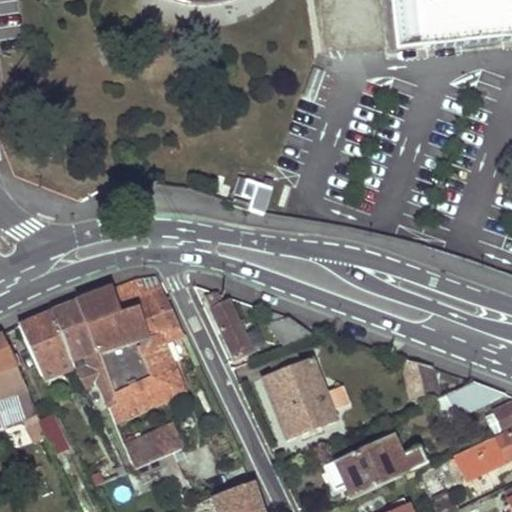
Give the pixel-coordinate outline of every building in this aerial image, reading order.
[(511,0),(389,0),(395,50),(511,36),(511,0)] [(236,191),(253,196),(256,185),(239,180),(236,191)] [(265,181),(263,187),(270,190),(272,183),(265,181)] [(250,205),(248,211),(262,216),(262,214),(270,190),(263,187),(256,185),(253,196),(250,205)] [(232,206),(248,211),(250,205),(235,200),(232,206)] [(111,291),(119,314),(137,309),(147,339),(151,349),(137,353),(149,378),(113,396),(116,404),(108,409),(114,423),(184,391),(161,341),(160,340),(162,334),(179,329),(172,312),(163,293),(145,301),(140,291),(136,281),(111,291)] [(159,285),(140,291),(145,301),(163,293),(159,285)] [(76,305),(107,379),(113,396),(149,378),(137,353),(151,349),(147,339),(137,309),(119,314),(111,291),(98,296),(76,305)] [(228,302),(222,305),(217,295),(213,293),(204,298),(234,362),(252,354),(228,302)] [(107,379),(76,305),(69,308),(49,315),(67,362),(85,355),(96,383),(107,379)] [(285,349),(311,338),(310,335),(287,319),(265,311),(267,325),(285,349)] [(67,362),(49,315),(17,329),(43,381),(62,373),(72,392),(83,387),(75,371),(71,370),(67,362)] [(179,329),(162,334),(160,340),(161,341),(182,335),(179,329)] [(0,337),(0,371),(15,366),(1,337),(0,337)] [(287,443),(335,423),(310,360),(261,379),(287,443)] [(430,398),(438,394),(431,369),(402,360),(411,402),(430,399),(430,398)] [(0,400),(27,392),(15,366),(0,371),(0,400)] [(96,383),(108,409),(116,404),(113,396),(107,379),(96,383)] [(473,384),(445,396),(452,412),(456,420),(505,395),(473,384)] [(429,404),(436,420),(452,412),(445,396),(429,404)] [(511,404),(494,414),(503,432),(511,427),(511,404)] [(53,456),(69,449),(54,416),(38,424),(45,438),(53,456)] [(37,423),(28,428),(34,443),(45,438),(38,424),(37,423)] [(123,446),(134,470),(140,468),(163,458),(184,449),(172,424),(123,446)] [(511,433),(456,460),(466,482),(511,459),(511,433)] [(357,497),(428,466),(420,448),(402,456),(393,436),(323,467),(334,491),(344,486),(351,483),(357,497)] [(140,468),(143,476),(167,467),(163,458),(140,468)] [(439,464),(419,474),(426,489),(446,479),(439,464)] [(123,467),(116,471),(119,479),(127,476),(123,467)] [(351,483),(344,486),(350,501),(357,497),(351,483)] [(211,499),(215,511),(261,511),(252,484),(211,499)]
